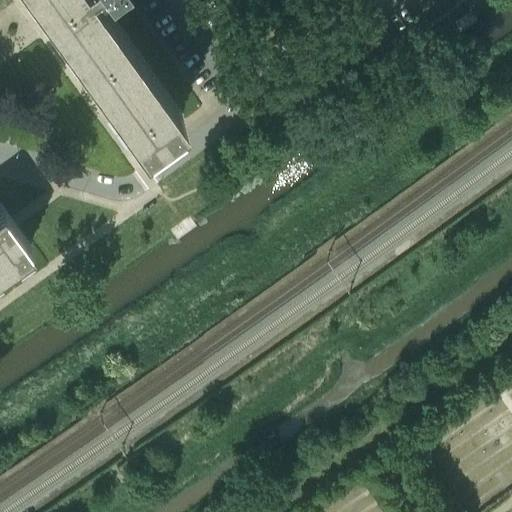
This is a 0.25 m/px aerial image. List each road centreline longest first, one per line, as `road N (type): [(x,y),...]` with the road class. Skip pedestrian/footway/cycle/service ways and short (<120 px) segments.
road 1 (track): [(268,511),(511,336)]
road 2 (residential): [(0,154),(112,190),(128,188),(248,103)]
road 3 (residential): [(248,103),(393,0)]
road 4 (residential): [(248,103),(174,0)]
